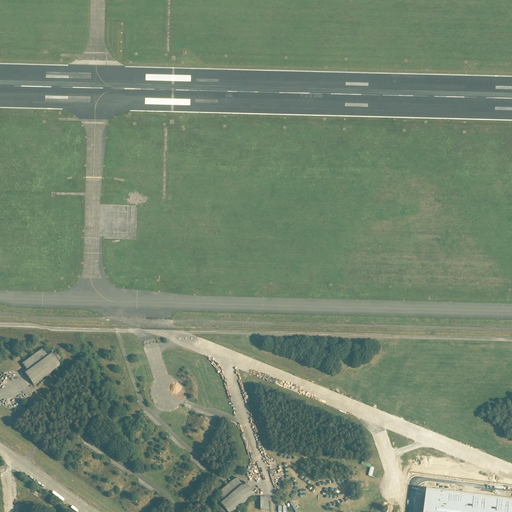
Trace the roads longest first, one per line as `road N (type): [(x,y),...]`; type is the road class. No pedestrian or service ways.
road 1 (residential): [(373,415),(230,358)]
road 2 (residential): [(0,328),(145,331)]
road 3 (residential): [(264,477),(230,358)]
